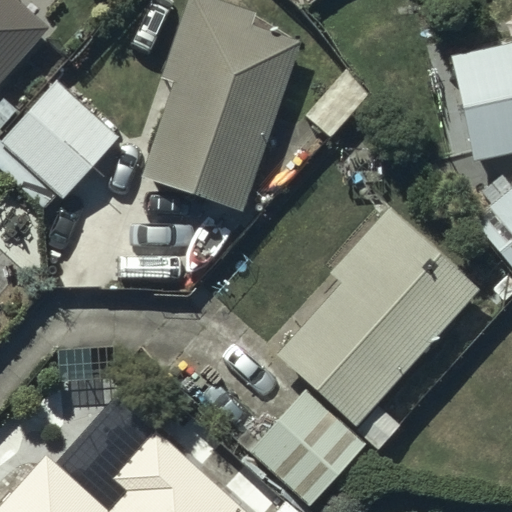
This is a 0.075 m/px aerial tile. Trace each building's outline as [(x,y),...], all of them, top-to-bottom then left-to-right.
[(0,0),(0,81),(47,30),(14,0),(0,0)] [(254,12),(220,0),(185,0),(160,78),(171,82),(140,177),(240,210),(299,41),(250,23),(254,12)] [(511,40),(448,54),(471,160),(511,151),(511,40)] [(54,79),(0,137),(0,143),(60,199),(117,137),(54,79)] [(486,202),(468,217),(511,269),(511,185),(511,186),(501,174),(478,193),(486,202)] [(273,353),(308,386),(302,391),(248,449),(309,505),(368,442),(377,450),(400,425),(375,405),(479,287),(388,207),(327,273),(338,283),(273,353)] [(46,454),(0,501),(0,511),(245,511),(155,429),(111,478),(123,489),(106,508),(46,454)]
